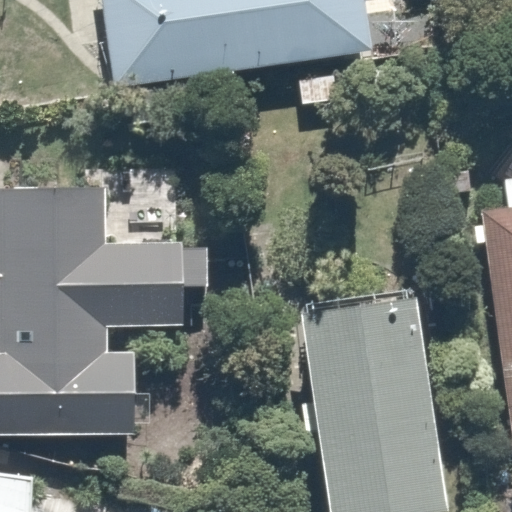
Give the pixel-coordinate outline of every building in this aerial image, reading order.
[(354,0),(102,0),(115,86),(362,49),(354,0)] [(106,186),(0,187),(0,435),(128,433),(126,333),(178,332),(177,246),(107,247),(106,186)] [(511,209),(466,216),(500,457),(511,454),(511,209)] [(382,511),(438,506),(415,294),(296,307),(318,511),(382,511)] [(26,511),(33,487),(0,478),(0,511),(26,511)]
